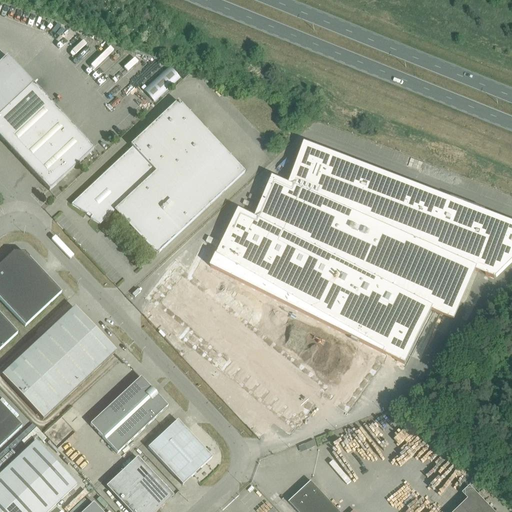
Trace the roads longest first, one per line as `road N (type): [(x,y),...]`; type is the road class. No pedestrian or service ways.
road 1 (unclassified): [(195,511),(236,471),(234,441),(38,230),(18,222),(0,227)]
road 2 (primary): [(210,0),(511,122)]
road 3 (primary): [(511,94),(276,0)]
